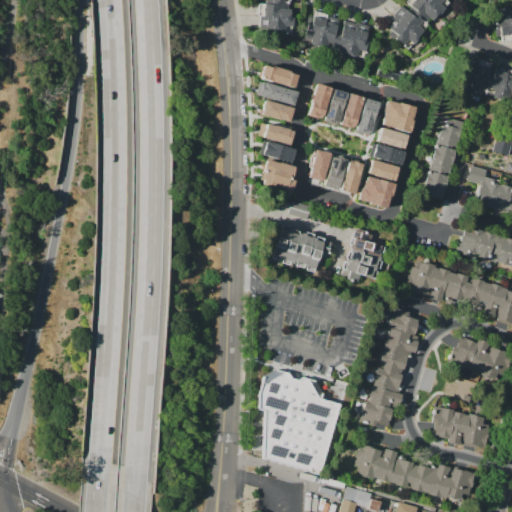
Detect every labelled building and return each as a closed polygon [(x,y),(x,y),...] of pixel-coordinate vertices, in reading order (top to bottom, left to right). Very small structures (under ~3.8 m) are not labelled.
[(290,0),(290,18),(292,18),(292,26),(289,26),(289,33),(265,32),(265,16),(257,16),(258,2),(271,3),(271,0),(290,0)] [(385,26),(391,30),(388,34),(402,46),(403,45),(408,49),(412,44),(413,45),(420,36),(419,35),(423,31),(422,30),(427,25),(426,24),(430,19),(432,21),(439,14),(440,14),(444,9),(443,9),(449,2),(446,0),(406,0),(405,2),(411,7),(407,11),(401,5),(392,16),(393,17),(385,26)] [(492,21),(495,36),(499,36),(500,42),(511,40),(511,6),(498,9),(499,19),(492,21)] [(314,11),(328,14),(326,22),(337,25),(335,33),(340,34),(342,26),(354,29),(354,28),(369,31),(363,57),(355,55),(355,56),(347,54),(347,55),(337,53),(338,52),(309,45),(310,39),(304,38),(307,23),(311,24),(314,11)] [(466,62),(475,65),(477,59),(490,63),(487,75),(492,76),(494,69),(506,72),(507,69),(511,70),(511,98),(511,102),(483,94),(483,92),(477,90),(476,93),(459,88),(466,62)] [(295,72),(261,65),(258,79),(292,86),(295,72)] [(376,68),(399,75),(397,81),(375,75),(376,68)] [(254,94),(291,105),(295,91),(258,80),(254,94)] [(327,86),(313,83),(306,115),(321,118),(327,86)] [(342,91),(328,88),(322,122),(337,124),(342,91)] [(352,128),(360,97),(346,93),(337,124),(352,128)] [(353,131),(367,134),(376,101),(361,97),(353,131)] [(287,121),(290,107),(262,100),(258,115),(287,121)] [(408,131),(412,106),(383,100),(378,125),(408,131)] [(446,117),(463,122),(455,147),(453,153),(445,180),(446,180),(444,187),(443,187),(439,199),(419,193),(441,122),(444,123),(446,117)] [(256,136),(287,144),(291,130),(259,122),(256,136)] [(374,141),(401,149),(405,135),(378,126),(374,141)] [(511,137),(494,134),(490,151),(507,155),(511,137)] [(288,162),(292,149),(262,140),(258,153),(288,162)] [(398,164),(401,151),(372,143),(369,157),(398,164)] [(320,181),(328,153),(313,148),(305,176),(320,181)] [(321,186),(335,189),(343,158),(329,154),(321,186)] [(360,163),(345,159),(337,189),(352,193),(360,163)] [(396,167),(368,159),(364,172),(392,180),(396,167)] [(259,186),(290,189),(293,164),(262,160),(259,186)] [(391,182),(361,176),(356,201),(386,207),(391,182)] [(483,176),(499,181),(498,183),(511,186),(511,214),(505,212),(504,214),(480,208),(481,205),(476,204),(483,176)] [(291,200),(310,205),(306,220),(287,214),(291,200)] [(281,225),(322,238),(320,246),(328,248),(325,260),(316,257),(312,271),(271,258),(275,244),(266,241),(270,230),(279,232),(281,225)] [(463,226),(511,239),(511,266),(455,251),(459,238),(460,238),(463,226)] [(350,237),(351,237),(353,230),(369,234),(367,242),(384,246),(375,280),(359,275),(357,282),(339,277),(350,237)] [(418,261),(433,265),(433,268),(437,269),(437,267),(448,271),(448,272),(454,274),(455,273),(466,276),(465,278),(471,280),(471,278),(482,281),(482,283),(489,285),(489,283),(500,286),(500,287),(505,289),(505,290),(511,292),(511,324),(496,320),(496,318),(481,313),(481,312),(468,308),(469,304),(464,303),(464,301),(459,299),(459,300),(451,298),(449,303),(443,301),(444,300),(440,299),(439,302),(427,298),(427,296),(411,291),(411,290),(405,289),(406,284),(403,283),(406,274),(409,275),(411,267),(415,268),(418,261)] [(391,307),(407,312),(407,314),(420,317),(413,339),(417,340),(413,352),(410,351),(397,393),(400,394),(395,414),(391,413),(388,426),(375,423),(374,426),(358,421),(363,402),(365,402),(387,330),(385,329),(391,307)] [(460,336),(475,341),(476,339),(491,344),(489,349),(495,351),(496,349),(511,354),(509,361),(510,361),(507,369),(504,368),(502,375),(498,374),(497,378),(451,362),(460,336)] [(430,391),(434,370),(429,369),(428,374),(421,373),(419,389),(430,391)] [(261,384),(258,393),(257,409),(264,410),(263,456),(318,473),(336,404),(317,398),(308,380),(302,378),(297,381),(291,379),(287,370),(284,370),(261,384)] [(431,407),(486,418),(485,424),(489,425),(486,441),(483,441),(481,448),(446,441),(447,437),(432,435),(435,424),(428,423),(431,407)] [(360,443),(372,447),(371,449),(379,451),(380,449),(383,450),(383,448),(395,452),(394,455),(399,456),(400,454),(405,456),(404,460),(425,466),(426,462),(431,463),(430,466),(435,467),(436,464),(451,469),(451,468),(472,474),(471,479),(472,480),(470,487),(469,487),(467,495),(463,494),(461,500),(455,499),(454,500),(438,496),(438,498),(427,495),(428,493),(420,491),(419,492),(409,489),(410,488),(405,486),(405,488),(394,485),(394,483),(387,481),(387,482),(376,479),(376,478),(371,477),(371,479),(360,476),(361,474),(354,472),(356,466),(352,464),(354,457),(352,457),(354,449),(358,450),(360,443)] [(345,487),(338,511),(352,511),(354,505),(376,511),(379,501),(369,498),(370,494),(345,487)] [(397,502),(394,511),(390,511),(389,511),(415,511),(416,508),(397,502)]
